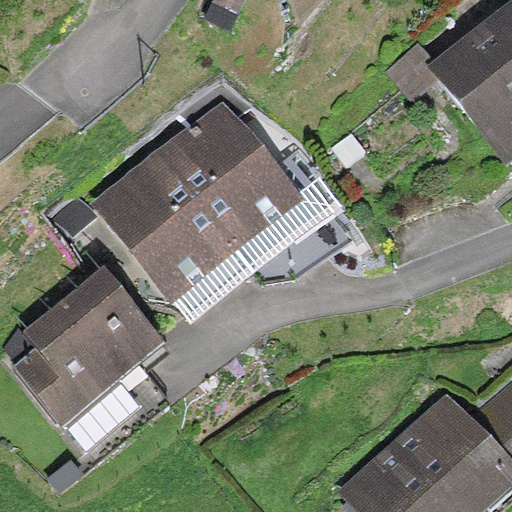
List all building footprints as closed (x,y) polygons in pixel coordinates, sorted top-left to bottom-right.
[(511,24),(444,78),(511,164),(511,24)] [(292,211),(222,118),(99,211),(169,303),(292,211)] [(155,354),(104,289),(36,342),(86,407),(155,354)] [(511,398),(487,421),(511,448),(511,398)] [(500,511),(511,502),(511,486),(445,413),(352,498),(364,511),(500,511)]
